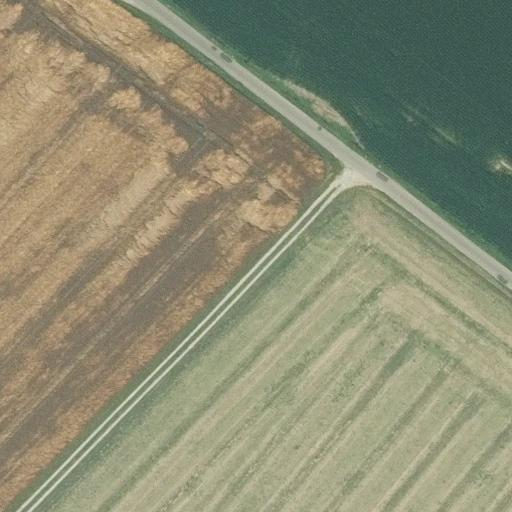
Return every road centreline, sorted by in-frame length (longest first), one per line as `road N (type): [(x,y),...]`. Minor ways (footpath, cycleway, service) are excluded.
road 1 (track): [(363,163),(22,511)]
road 2 (unclassified): [(148,0),(511,276)]
